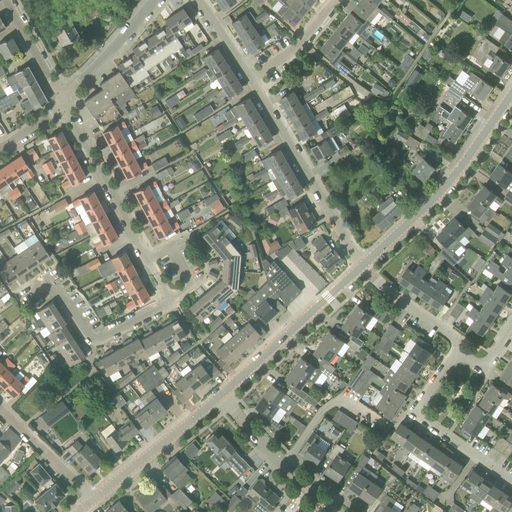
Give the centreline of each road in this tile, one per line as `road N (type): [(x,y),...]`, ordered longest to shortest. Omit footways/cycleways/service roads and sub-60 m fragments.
road 1 (residential): [(63,102),(172,309),(105,336),(90,330),(64,290),(47,285),(29,294)]
road 2 (unclassified): [(361,266),(440,183),(511,85)]
road 3 (residential): [(361,266),(250,79)]
road 4 (unclassified): [(218,395),(361,266)]
road 5 (residential): [(511,479),(417,413),(458,352)]
road 6 (residential): [(335,511),(218,395)]
road 7 (unclassified): [(93,498),(218,395)]
road 8 (residential): [(63,102),(154,0)]
road 9 (residential): [(458,352),(453,337),(361,266)]
road 10 (residential): [(93,498),(0,409)]
